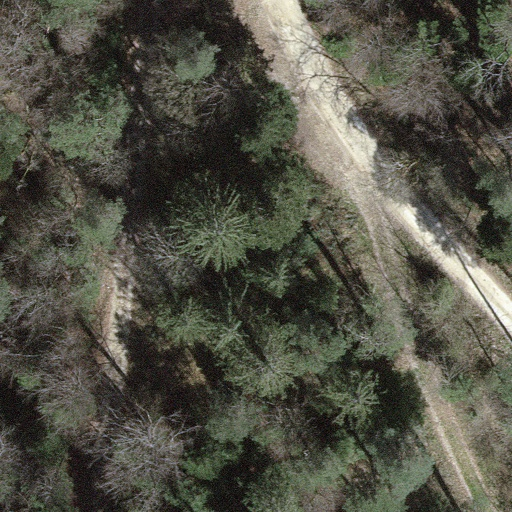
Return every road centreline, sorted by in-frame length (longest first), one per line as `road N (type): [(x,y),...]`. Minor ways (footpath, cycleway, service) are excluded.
road 1 (track): [(160,0),(102,511)]
road 2 (track): [(511,320),(382,169),(282,0)]
road 3 (track): [(382,169),(387,266),(485,511)]
